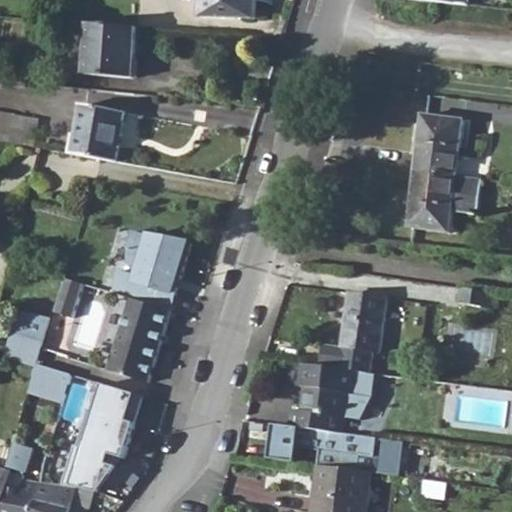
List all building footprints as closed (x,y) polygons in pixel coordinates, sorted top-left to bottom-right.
[(258,0),(202,0),(202,18),(258,20),(258,0)] [(90,24),(86,76),(136,80),(139,27),(90,24)] [(121,164),(130,113),(83,104),(74,155),(105,161),(121,164)] [(0,141),(35,148),(41,120),(0,112),(0,141)] [(424,143),(421,172),(458,177),(465,121),(425,116),(421,142),(424,143)] [(484,180),(458,177),(421,172),(417,201),(414,200),(411,227),(451,232),(453,211),(480,214),(484,180)] [(145,234),(129,230),(128,237),(126,253),(128,263),(126,272),(118,270),(113,291),(130,295),(172,306),(188,238),(185,237),(186,236),(145,232),(145,234)] [(381,355),(393,276),(359,272),(356,292),(351,291),(342,349),(381,355)] [(83,284),(68,280),(59,314),(75,318),(83,284)] [(493,309),(495,289),(463,285),(460,304),(493,309)] [(172,306),(130,295),(112,368),(154,378),(172,306)] [(19,326),(15,340),(36,345),(39,331),(19,326)] [(295,413),(293,427),(345,434),(347,419),(349,419),(353,395),(358,395),(361,371),(304,364),(301,388),(306,389),(303,413),(295,413)] [(74,376),(55,371),(46,400),(65,405),(74,376)] [(145,397),(102,384),(77,489),(96,493),(112,454),(129,459),(145,397)] [(293,427),(278,426),(274,462),(294,465),(296,450),(318,453),(316,468),(319,468),(356,472),(358,456),(372,458),(374,438),(345,434),(293,427)] [(356,472),(319,468),(313,511),(366,511),(371,474),(356,472)] [(0,511),(3,511),(11,482),(13,474),(0,470),(0,511)] [(11,482),(3,511),(34,511),(43,483),(24,478),(13,474),(11,482)] [(43,483),(34,511),(91,511),(96,493),(77,489),(43,483)]
